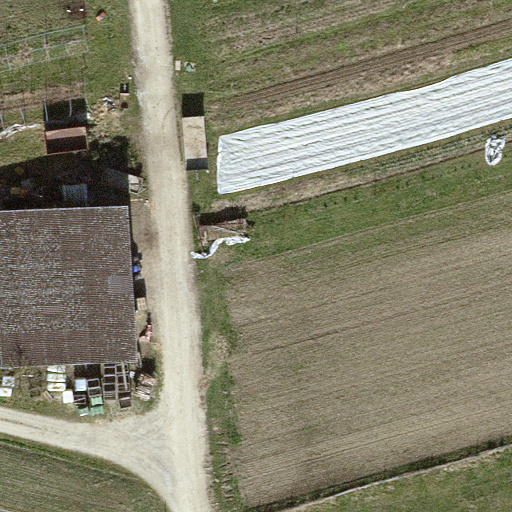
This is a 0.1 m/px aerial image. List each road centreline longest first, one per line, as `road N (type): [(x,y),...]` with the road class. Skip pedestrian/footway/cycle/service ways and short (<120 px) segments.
road 1 (track): [(0,421),(183,469)]
road 2 (track): [(163,130),(155,0)]
